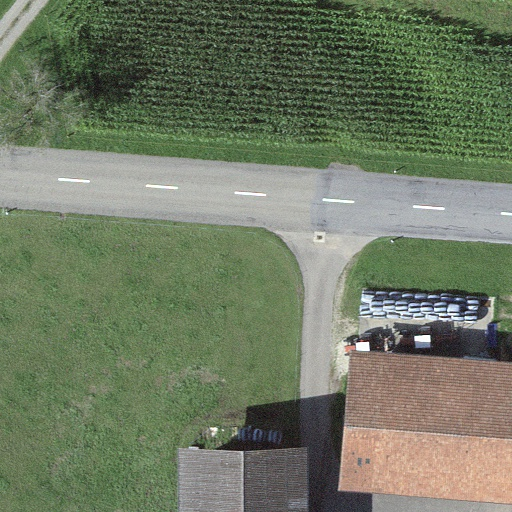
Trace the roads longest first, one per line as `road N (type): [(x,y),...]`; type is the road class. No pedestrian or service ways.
road 1 (tertiary): [(511,215),(0,175)]
road 2 (track): [(325,200),(324,439),(337,511)]
